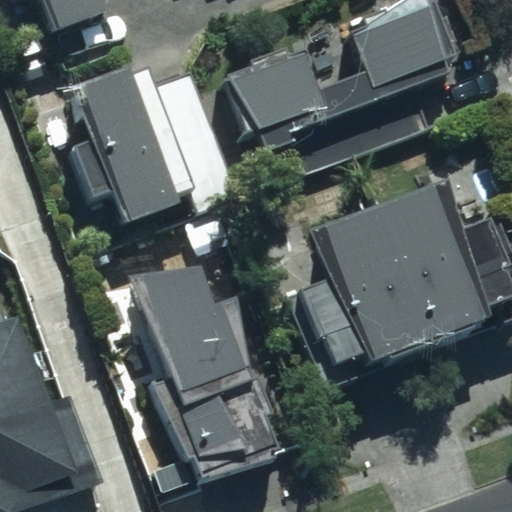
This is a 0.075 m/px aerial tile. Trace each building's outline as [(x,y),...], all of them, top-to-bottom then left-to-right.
[(29,0),(45,43),(116,18),(108,0),(29,0)] [(417,0),(219,79),(252,163),(454,82),(420,0),(417,0)] [(115,241),(185,216),(132,64),(61,89),(115,241)] [(460,233),(440,183),(260,255),(317,399),(511,321),(511,293),(484,223),(460,233)] [(200,256),(129,281),(202,487),(272,462),(200,256)] [(20,322),(0,328),(0,511),(20,511),(75,494),(20,322)]
